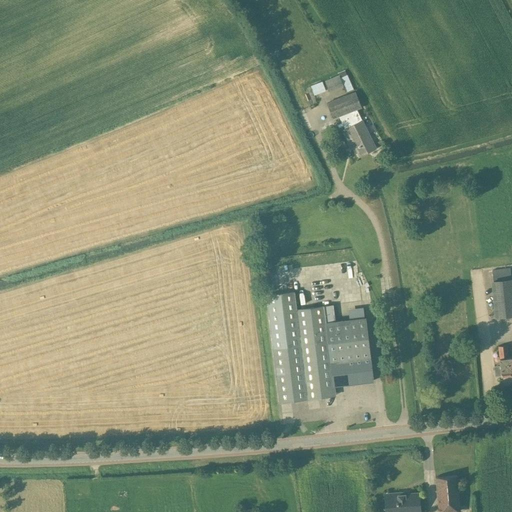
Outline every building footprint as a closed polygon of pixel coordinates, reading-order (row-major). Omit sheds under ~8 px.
[(272,49),(269,53),(272,58),(277,58),(279,53),(277,49),(272,49)] [(338,76),(324,81),(329,91),(342,85),(345,92),(354,89),(345,70),(337,73),(338,76)] [(324,80),(311,85),(315,95),(328,91),(324,80)] [(361,95),(365,103),(374,99),(369,90),(361,95)] [(362,108),(355,91),(327,102),(333,119),(362,108)] [(357,110),(339,117),(345,129),(342,130),(349,144),(353,142),(360,156),(376,148),(362,121),(357,110)] [(298,250),(275,251),(275,260),(298,259),(298,250)] [(511,277),(511,278),(510,268),(492,270),(493,280),(491,280),(495,318),(511,315),(511,277)] [(297,309),(295,292),(267,295),(280,402),(335,395),(334,385),(373,381),(365,317),(335,321),(333,305),(297,309)] [(511,357),(508,358),(507,345),(498,346),(501,365),(494,366),(495,376),(511,374),(511,375),(511,374),(511,357)] [(460,511),(458,475),(436,477),(438,511),(460,511)] [(407,494),(407,492),(387,494),(387,503),(385,503),(385,511),(420,511),(419,493),(407,494)] [(119,511),(119,500),(109,501),(110,511),(119,511)]
